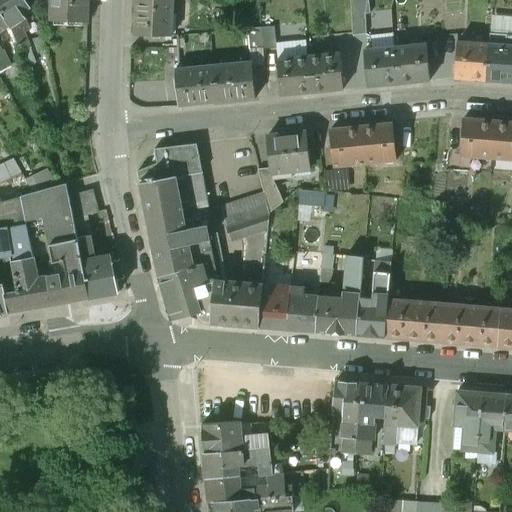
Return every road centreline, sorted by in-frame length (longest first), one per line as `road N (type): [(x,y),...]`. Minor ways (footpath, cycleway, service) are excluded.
road 1 (residential): [(112,127),(455,98),(511,103)]
road 2 (residential): [(511,374),(152,341)]
road 3 (residential): [(112,127),(152,341)]
road 4 (residential): [(152,341),(176,511)]
road 5 (residential): [(0,351),(60,340),(152,341)]
road 6 (residential): [(115,0),(112,127)]
